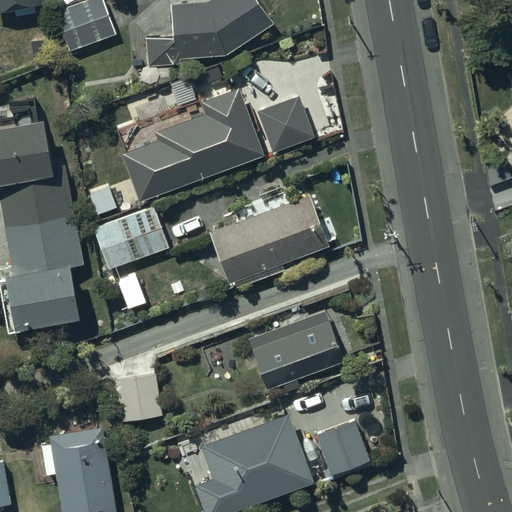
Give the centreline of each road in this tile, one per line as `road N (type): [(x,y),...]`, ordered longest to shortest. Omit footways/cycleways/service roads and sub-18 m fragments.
road 1 (residential): [(389,0),(474,453)]
road 2 (unclassified): [(474,453),(296,511)]
